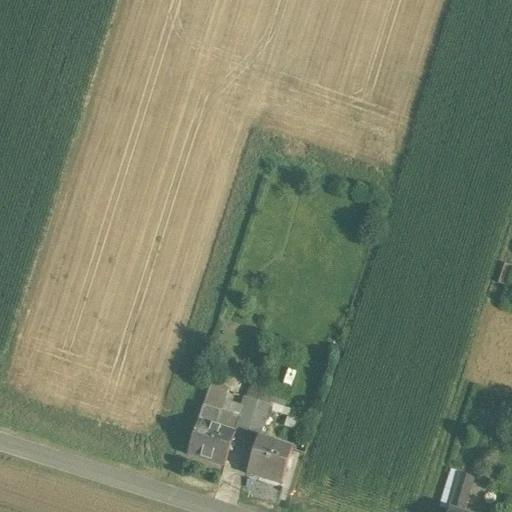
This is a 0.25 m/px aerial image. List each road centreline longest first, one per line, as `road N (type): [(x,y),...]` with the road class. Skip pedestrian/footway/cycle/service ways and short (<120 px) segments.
road 1 (track): [(426,511),(511,247)]
road 2 (unclassified): [(0,444),(210,511)]
